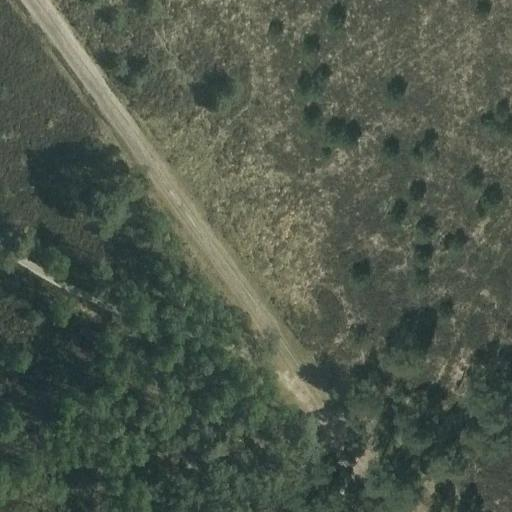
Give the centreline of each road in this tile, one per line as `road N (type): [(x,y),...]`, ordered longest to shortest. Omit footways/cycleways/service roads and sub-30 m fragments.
road 1 (track): [(0,242),(105,306),(266,363),(316,404)]
road 2 (track): [(316,404),(393,511)]
